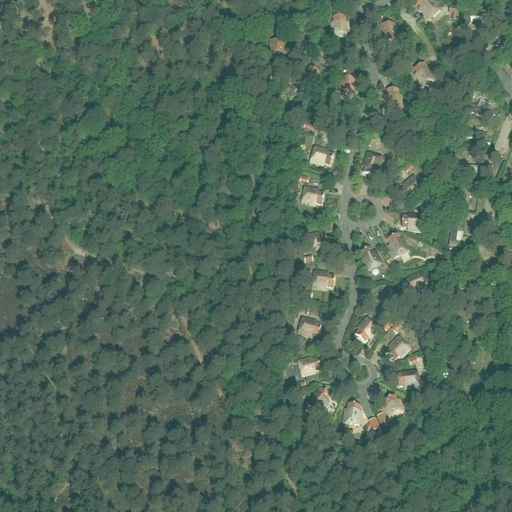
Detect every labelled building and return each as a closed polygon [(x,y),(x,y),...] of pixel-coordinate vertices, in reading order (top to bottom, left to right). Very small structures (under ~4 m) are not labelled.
[(429,3),(426,0),(422,0),(418,4),(421,8),(418,11),(428,22),(440,11),(430,1),(429,3)] [(454,18),(457,18),(458,10),(455,9),(449,8),(449,11),(448,17),(454,18)] [(345,25),(344,18),(335,19),(336,24),(331,24),(332,39),(347,39),(347,25),(345,25)] [(381,43),(396,41),(395,26),(379,27),(381,43)] [(284,59),(285,43),(269,42),(268,57),(284,59)] [(426,72),(423,66),(415,70),(418,75),(414,77),(421,91),(435,84),(428,71),(426,72)] [(318,75),(311,70),(308,74),(304,71),(296,84),(308,93),(316,82),(315,80),(318,75)] [(353,97),(355,82),(340,79),(337,94),(353,97)] [(510,96),(496,81),(490,86),(504,101),(510,96)] [(398,98),(398,91),(389,91),(389,96),(384,96),(384,112),(400,112),(400,98),(398,98)] [(470,113),(493,120),(495,112),(472,105),(470,113)] [(462,137),(485,142),(487,133),(464,128),(462,137)] [(330,168),(333,157),(323,153),(323,152),(314,149),(310,164),(323,168),(324,166),(330,168)] [(378,173),(382,160),(367,156),(364,164),(366,165),(363,175),(374,179),(376,173),(378,173)] [(459,174),(476,175),(477,167),(459,165),(459,174)] [(416,196),(423,190),(413,178),(402,187),(404,189),(399,193),(406,202),(415,195),(416,196)] [(322,207),(324,196),(313,193),(313,191),(305,190),(301,205),(315,208),(315,206),(322,207)] [(421,233),(422,217),(409,216),(409,218),(402,218),(401,230),(412,230),(412,232),(421,233)] [(327,247),(325,236),(314,238),(313,236),(305,238),(308,253),(321,250),(320,248),(327,247)] [(400,242),(397,236),(387,241),(392,251),(390,252),(394,260),(408,253),(402,241),(400,242)] [(375,259),(370,249),(360,255),(363,260),(361,261),(368,273),(381,266),(377,258),(375,259)] [(333,290),(334,278),(323,277),(323,275),(314,274),(312,289),(326,291),(326,289),(333,290)] [(419,292),(427,289),(421,274),(408,280),(409,282),(403,284),(408,295),(418,290),(419,292)] [(318,339),(321,327),(310,325),(311,323),(302,320),(298,335),(311,339),(312,337),(318,339)] [(372,337),(378,329),(366,320),(357,331),(359,332),(355,337),(364,344),(371,335),(372,337)] [(391,338),(398,333),(395,329),(388,333),(391,338)] [(400,360),(409,350),(398,339),(392,345),(393,347),(385,355),(394,363),(398,358),(400,360)] [(311,362),(311,360),(298,364),(302,379),(310,377),(310,375),(320,372),(317,361),(311,362)] [(418,388),(416,373),(407,374),(407,376),(396,377),(398,388),(404,388),(404,390),(418,388)] [(330,397),(321,390),(317,396),(315,394),(307,405),(320,415),(325,407),(324,406),(330,397)] [(397,403),(394,397),(384,402),(389,412),(387,413),(391,421),(405,414),(399,402),(397,403)] [(358,418),(359,407),(348,405),(347,412),(345,412),(343,425),(359,427),(360,418),(358,418)]
